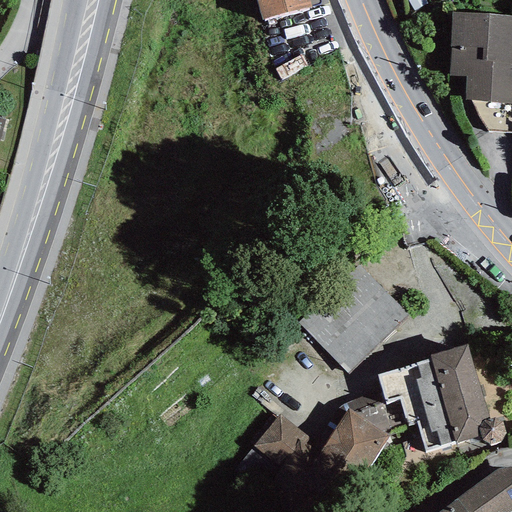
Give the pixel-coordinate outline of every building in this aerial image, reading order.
[(255,0),(262,21),(311,6),(309,0),(255,0)] [(465,78),(464,100),(511,102),(511,16),(452,13),(449,77),(465,78)] [(299,324),(348,375),(410,315),(360,265),(299,324)] [(467,345),(429,355),(431,359),(377,374),(382,390),(385,402),(399,398),(406,424),(417,421),(425,451),(455,443),(480,436),(481,440),(489,445),(500,443),(505,431),(502,421),(495,418),(488,418),(467,345)] [(340,508),(389,436),(390,429),(406,424),(399,398),(385,402),(382,390),(345,404),(338,407),(315,441),(280,415),(253,446),(299,480),(340,508)] [(511,511),(511,466),(497,468),(437,511),(511,511)]
